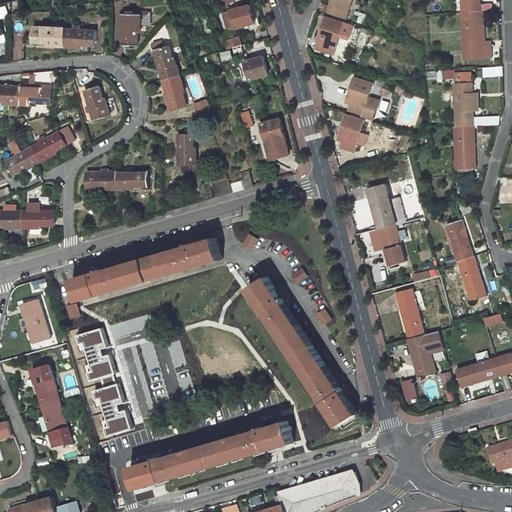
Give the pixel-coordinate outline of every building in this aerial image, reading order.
[(330,0),(328,5),(333,7),(330,13),(344,18),(350,0),(330,0)] [(463,0),(464,11),(481,11),(480,0),(463,0)] [(0,35),(3,34),(0,23),(0,19),(10,17),(10,1),(0,3),(0,35)] [(250,5),(231,10),(236,29),(254,23),(250,5)] [(138,45),(138,24),(141,24),(150,24),(150,11),(141,11),(141,13),(123,13),(122,45),(138,45)] [(479,42),(478,21),(482,21),(481,11),(464,11),(466,49),(483,49),(483,42),(479,42)] [(356,21),(366,25),(369,16),(359,12),(356,21)] [(332,54),(343,22),(325,16),(316,41),(321,43),(318,49),(332,54)] [(33,43),(53,44),(53,46),(65,47),(65,28),(34,26),(33,43)] [(96,29),(65,28),(65,47),(76,47),(76,45),(96,45),(96,29)] [(152,42),(164,81),(181,75),(178,64),(175,65),(164,28),(152,42)] [(226,41),(229,49),(244,45),(242,36),(226,41)] [(244,61),(250,80),(268,74),(264,56),(244,61)] [(487,77),(500,76),(499,67),(486,68),(487,77)] [(34,87),(21,86),(20,104),(31,105),(31,102),(51,103),(52,88),(51,87),(52,70),(35,72),(34,87)] [(185,85),(181,75),(164,81),(173,110),(188,106),(182,86),(185,85)] [(369,98),(374,84),(355,78),(347,103),(351,104),(348,111),(364,116),(363,117),(371,120),(375,111),(366,108),(369,98)] [(457,85),(458,126),(475,125),(475,110),(480,110),(479,94),(474,94),(474,84),(457,85)] [(0,100),(10,101),(10,104),(20,104),(21,86),(0,85),(0,100)] [(84,90),(93,121),(111,115),(108,103),(105,104),(100,86),(84,90)] [(369,98),(366,108),(375,111),(378,101),(369,98)] [(196,104),(201,117),(216,111),(211,99),(196,104)] [(346,115),(337,141),(342,142),(340,148),(353,153),(364,121),(346,115)] [(261,124),(269,154),(289,149),(280,118),(261,124)] [(477,167),(476,136),(475,125),(458,126),(459,168),(477,167)] [(50,154),(76,140),(68,127),(61,131),(61,130),(33,146),(43,162),(52,157),(50,154)] [(180,164),(199,164),(198,153),(196,153),(195,133),(178,134),(180,164)] [(33,146),(6,162),(14,175),(26,168),(32,180),(40,175),(35,166),(43,162),(33,146)] [(289,149),(269,154),(271,160),(291,155),(289,149)] [(254,185),(250,170),(240,173),(241,179),(244,188),(254,185)] [(117,171),(87,171),(87,187),(106,187),(106,190),(118,190),(117,171)] [(149,171),(117,171),(118,190),(119,208),(128,207),(127,190),(129,190),(128,187),(149,187),(149,171)] [(229,179),(213,184),(217,196),(233,191),(230,181),(229,179)] [(233,191),(242,189),(244,188),(241,179),(232,181),(232,180),(230,181),(233,191)] [(396,225),(385,184),(368,190),(371,204),(375,203),(379,218),(375,219),(378,229),(382,228),(396,225)] [(0,198),(12,194),(9,186),(0,189),(0,198)] [(33,225),(53,225),(53,210),(39,210),(39,203),(29,203),(29,210),(23,210),(23,229),(33,228),(33,225)] [(23,210),(0,210),(0,225),(12,226),(12,229),(13,228),(14,246),(24,247),(23,229),(23,210)] [(447,225),(458,261),(475,256),(473,249),(469,250),(463,232),(467,230),(463,219),(447,225)] [(406,261),(396,225),(382,228),(387,247),(383,248),(388,266),(406,261)] [(387,247),(382,228),(378,229),(383,248),(387,247)] [(473,249),(467,230),(463,232),(469,250),(473,249)] [(251,235),(245,245),(249,247),(251,244),(254,246),(258,239),(251,235)] [(78,300),(222,260),(216,238),(196,244),(196,246),(194,238),(186,240),(187,243),(184,244),(185,247),(186,251),(161,258),(160,254),(128,263),(129,267),(104,274),(103,270),(102,268),(99,269),(97,265),(90,268),(91,273),(72,278),(78,300)] [(185,247),(160,254),(161,258),(186,251),(185,247)] [(458,261),(471,301),(488,295),(483,280),(479,281),(474,267),(478,266),(475,256),(458,261)] [(128,263),(103,270),(104,274),(129,267),(128,263)] [(474,267),(479,281),(483,280),(478,266),(474,267)] [(298,283),(308,277),(303,269),(296,274),(298,277),(295,279),(298,283)] [(295,326),(281,305),(284,302),(286,301),(285,298),(288,296),(283,289),(278,292),(267,276),(249,288),(338,425),(357,414),(346,397),(352,394),(347,387),(344,389),(342,385),(340,387),(336,389),(322,367),(325,365),(299,324),(295,326)] [(403,309),(409,328),(405,329),(408,339),(424,334),(411,287),(395,292),(400,310),(403,309)] [(26,317),(34,342),(51,337),(39,299),(27,302),(31,315),(26,317)] [(31,315),(27,302),(22,304),(26,317),(31,315)] [(299,324),(284,302),(281,305),(295,326),(299,324)] [(67,306),(71,318),(78,316),(76,308),(73,309),(72,305),(67,306)] [(332,319),(325,308),(318,313),(323,321),(326,319),(328,322),(332,319)] [(409,328),(403,309),(400,310),(405,329),(409,328)] [(104,328),(78,335),(108,436),(134,429),(104,328)] [(434,371),(424,334),(408,339),(411,349),(415,348),(418,360),(414,361),(418,376),(434,371)] [(510,367),(511,366),(511,353),(496,358),(501,374),(511,371),(510,367)] [(136,403),(192,389),(184,356),(155,363),(160,381),(146,384),(142,368),(128,371),(136,403)] [(496,358),(456,370),(461,386),(477,381),(476,378),(481,376),(483,380),(501,374),(496,358)] [(61,402),(50,364),(37,368),(41,381),(37,382),(44,408),(61,402)] [(340,387),(325,365),(322,367),(336,389),(340,387)] [(442,375),(446,388),(447,388),(451,402),(458,400),(451,373),(442,375)] [(410,380),(403,382),(408,401),(415,399),(410,380)] [(44,408),(51,434),(55,433),(59,445),(72,441),(61,402),(44,408)] [(0,423),(0,439),(15,435),(11,420),(0,423)] [(136,488),(294,441),(288,421),(262,428),(261,425),(256,427),(257,429),(258,434),(234,441),(232,436),(185,450),(187,455),(162,462),(160,457),(159,455),(155,457),(156,459),(130,466),(136,488)] [(257,429),(232,436),(234,441),(258,434),(257,429)] [(51,434),(54,446),(59,445),(55,433),(51,434)] [(511,439),(498,444),(499,448),(511,444),(511,439)] [(511,444),(499,448),(498,444),(487,447),(492,463),(504,460),(507,468),(511,466),(511,444)] [(162,462),(187,455),(185,450),(160,457),(162,462)] [(282,505),(283,511),(318,511),(323,510),(356,495),(350,473),(278,495),(282,505)] [(39,501),(42,511),(56,511),(52,497),(39,501)] [(42,511),(39,501),(33,503),(32,501),(11,507),(12,511),(42,511)] [(65,505),(67,511),(83,511),(81,501),(65,505)]
